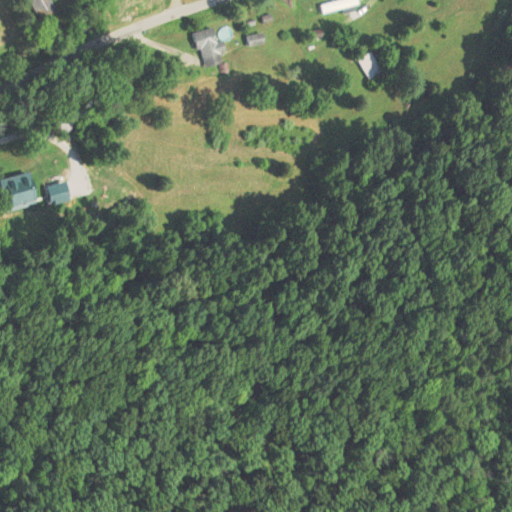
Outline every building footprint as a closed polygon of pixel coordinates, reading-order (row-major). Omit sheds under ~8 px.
[(27,0),(28,12),(46,12),(45,0),(27,0)] [(191,30),(203,77),(225,71),(223,62),(220,63),(217,52),(222,51),(219,40),(212,42),(208,26),(191,30)] [(243,36),(245,46),(261,42),(259,32),(243,36)] [(368,81),(381,73),(366,50),(353,58),(368,81)] [(1,174),(1,208),(28,208),(28,174),(1,174)]
